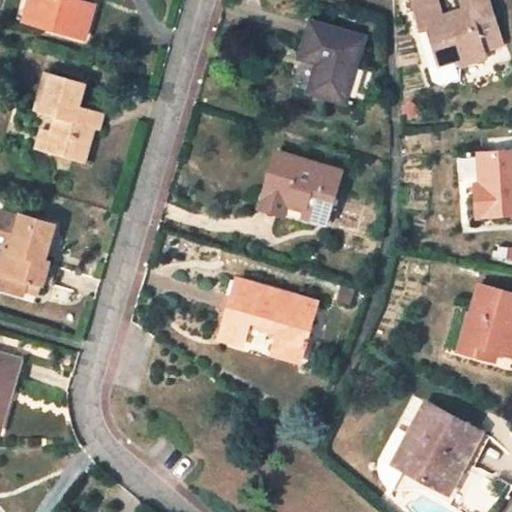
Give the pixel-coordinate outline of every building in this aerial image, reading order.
[(41,0),(30,0),(25,20),(35,23),(41,0)] [(77,0),(41,0),(35,23),(85,37),(94,5),(78,1),(77,0)] [(505,44),(491,0),(459,0),(464,11),(445,17),(439,0),(424,0),(412,4),(421,29),(427,27),(439,66),(458,60),(460,66),(489,58),(487,49),(505,44)] [(364,38),(311,21),(299,58),(318,64),(310,91),(344,102),(364,38)] [(440,72),(460,66),(458,60),(439,66),(440,72)] [(85,86),(52,76),(42,112),(56,116),(52,132),(47,151),(85,162),(95,128),(89,126),(93,112),(79,107),(85,86)] [(89,126),(95,128),(102,130),(106,115),(93,112),(89,126)] [(35,147),(47,151),(52,132),(41,129),(35,147)] [(342,171),(278,152),(264,194),(293,203),(291,208),(289,212),(309,218),(311,212),(329,217),(342,171)] [(511,214),(511,152),(480,154),(481,184),(477,184),(478,216),(511,214)] [(293,203),(264,194),(263,199),(291,208),(293,203)] [(0,270),(0,271),(6,249),(12,251),(22,215),(0,208),(0,270)] [(55,225),(22,215),(12,251),(6,249),(0,271),(32,279),(44,283),(50,262),(44,260),(55,225)] [(32,279),(0,271),(0,272),(0,287),(28,295),(32,279)] [(318,304),(238,279),(221,338),(243,345),(252,316),(283,325),(274,354),(300,363),(318,304)] [(511,348),(511,295),(480,286),(462,343),(499,353),(510,356),(511,348)] [(499,353),(462,343),(460,352),(496,362),(499,353)] [(0,428),(21,361),(0,354),(0,428)] [(481,432),(427,403),(395,464),(449,493),(460,472),(456,470),(461,462),(464,464),(466,459),(481,432)] [(491,437),(481,432),(466,459),(477,465),(491,437)] [(460,472),(464,464),(461,462),(456,470),(460,472)]
